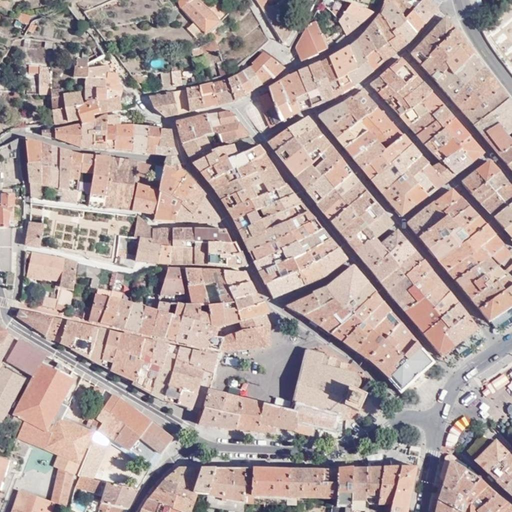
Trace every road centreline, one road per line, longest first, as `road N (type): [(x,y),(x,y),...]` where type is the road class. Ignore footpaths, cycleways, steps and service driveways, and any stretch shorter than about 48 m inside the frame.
road 1 (residential): [(189,440),(106,378),(1,319),(0,302)]
road 2 (residential): [(407,416),(329,451),(189,440)]
road 3 (residential): [(407,416),(270,306)]
road 4 (residential): [(270,306),(268,319),(220,335),(189,440)]
road 5 (residential): [(270,306),(210,195),(183,162)]
road 6 (residential): [(21,133),(84,152),(183,162)]
road 7 (residential): [(456,382),(353,259)]
road 8 (residential): [(499,348),(398,225)]
road 9 (residential): [(353,259),(257,140)]
road 10 (residential): [(398,225),(310,113)]
road 11 (residential): [(362,86),(452,184)]
road 12 (residential): [(403,56),(487,156)]
road 13 (residential): [(379,0),(353,39),(282,77)]
